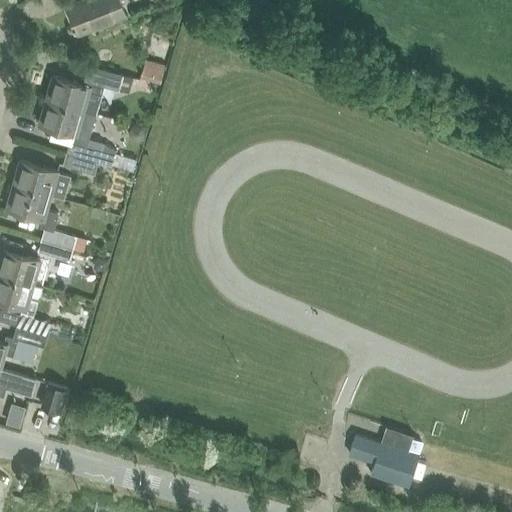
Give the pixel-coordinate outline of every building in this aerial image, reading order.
[(123,0),(80,0),(69,4),(80,33),(117,18),(128,14),(123,0)] [(154,44),(149,64),(168,68),(173,49),(154,44)] [(55,74),(48,99),(86,110),(96,114),(105,86),(118,90),(123,73),(91,64),(85,83),(55,74)] [(123,73),(118,90),(129,93),(134,77),(125,74),(123,73)] [(48,99),(40,124),(52,127),(72,133),(69,144),(67,151),(98,161),(112,165),(116,152),(116,149),(104,142),(89,137),(96,114),(86,110),(48,99)] [(131,127),(129,133),(132,139),(135,140),(138,141),(144,138),(145,135),(146,132),(143,126),(137,124),(131,127)] [(67,151),(63,164),(95,174),(98,161),(67,151)] [(59,171),(22,160),(15,184),(52,195),(59,171)] [(46,227),(42,239),(73,249),(77,236),(54,230),(59,212),(48,208),(52,195),(15,184),(8,209),(42,219),(40,226),(46,227)] [(77,236),(73,249),(82,251),(86,239),(77,236)] [(42,239),(39,251),(70,260),(73,249),(42,239)] [(41,259),(5,249),(0,264),(0,274),(34,284),(41,259)] [(97,256),(94,268),(105,271),(108,260),(97,256)] [(17,327),(48,336),(52,322),(33,317),(38,300),(30,298),(34,284),(0,274),(0,300),(23,307),(17,327)] [(60,292),(55,294),(62,307),(66,304),(69,295),(60,292)] [(0,342),(0,368),(1,368),(1,367),(5,353),(13,356),(18,340),(44,348),(48,336),(17,327),(14,337),(8,335),(5,344),(0,342)] [(0,368),(0,389),(5,386),(31,394),(35,379),(1,368),(0,368)] [(68,387),(48,382),(42,405),(61,410),(68,387)] [(418,453),(356,432),(349,453),(374,462),(371,472),(408,485),(418,453)]
